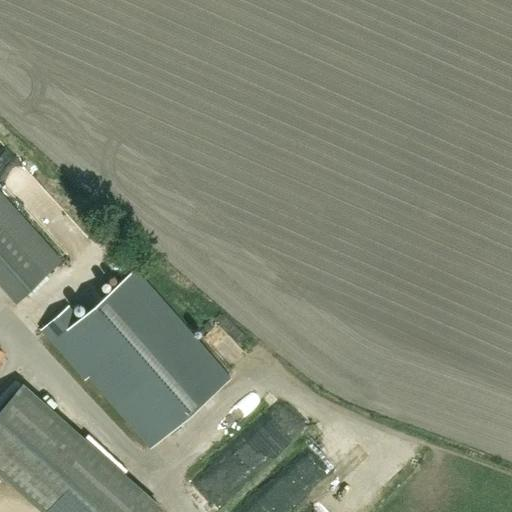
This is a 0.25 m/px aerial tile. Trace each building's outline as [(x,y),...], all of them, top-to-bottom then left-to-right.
[(0,193),(0,283),(17,302),(61,261),(0,193)] [(151,446),(229,378),(135,270),(80,318),(69,306),(42,328),(86,377),(90,374),(151,446)] [(0,471),(45,511),(152,511),(159,505),(23,385),(0,410),(0,471)] [(290,397),(184,496),(199,511),(206,511),(309,417),(290,397)] [(377,449),(314,511),(361,511),(401,472),(377,449)]
